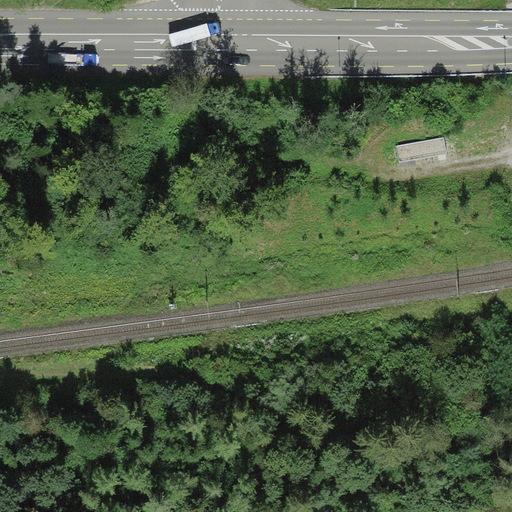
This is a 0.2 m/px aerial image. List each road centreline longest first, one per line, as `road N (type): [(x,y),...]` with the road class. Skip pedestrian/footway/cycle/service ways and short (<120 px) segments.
road 1 (track): [(0,390),(230,375),(305,428)]
road 2 (primary): [(222,37),(511,38)]
road 3 (primary): [(0,36),(222,37)]
